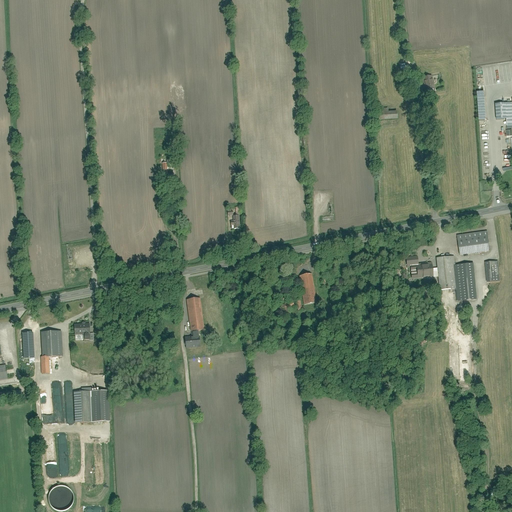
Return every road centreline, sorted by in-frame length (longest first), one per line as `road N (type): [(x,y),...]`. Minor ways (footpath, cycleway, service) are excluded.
road 1 (tertiary): [(0,309),(511,206)]
road 2 (track): [(481,511),(487,444),(476,408),(474,320),(479,259),(494,252),(489,211)]
road 3 (track): [(93,290),(82,0)]
road 4 (track): [(196,511),(182,335),(186,271)]
